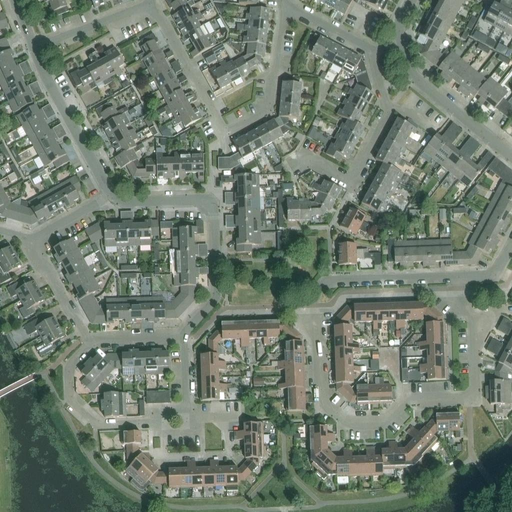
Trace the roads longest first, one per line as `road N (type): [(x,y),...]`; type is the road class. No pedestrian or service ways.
road 1 (residential): [(315,310),(323,403),(347,425),(386,424),(408,400),(475,398),(472,317),(456,296),(455,277)]
road 2 (residential): [(282,1),(267,110),(224,134),(146,5)]
road 3 (residential): [(184,337),(217,297),(214,208),(204,199),(127,202),(112,195)]
road 4 (residential): [(112,195),(33,48)]
road 5 (residential): [(157,422),(100,425),(69,397),(68,368),(88,340)]
road 6 (residential): [(511,157),(416,79),(401,43)]
road 7 (residential): [(315,310),(323,282),(455,277)]
road 8 (residential): [(349,181),(387,111),(370,49)]
road 9 (residential): [(33,48),(146,5)]
